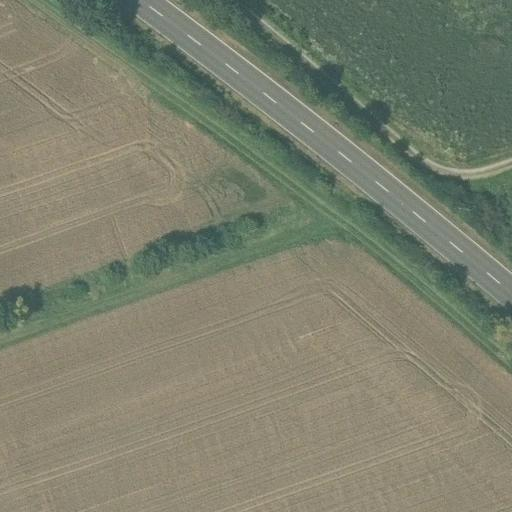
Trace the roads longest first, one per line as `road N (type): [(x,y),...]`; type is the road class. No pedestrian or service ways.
road 1 (track): [(511,378),(333,222),(0,346)]
road 2 (primary): [(511,297),(134,0)]
road 3 (track): [(333,222),(24,0)]
road 4 (track): [(220,0),(423,166),(458,178),(511,165)]
